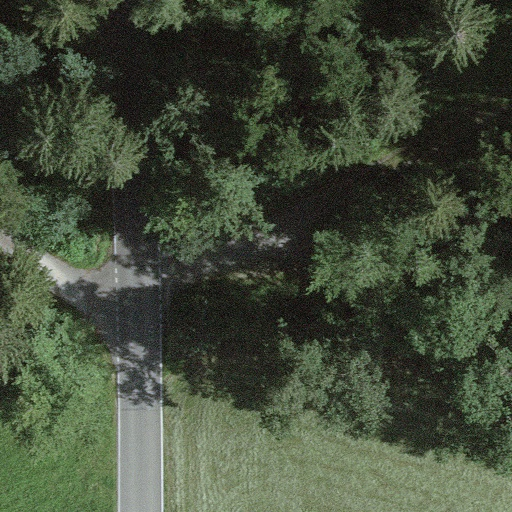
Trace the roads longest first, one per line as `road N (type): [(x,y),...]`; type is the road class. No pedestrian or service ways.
road 1 (track): [(511,75),(252,248),(127,295),(86,289),(0,234)]
road 2 (unclassified): [(134,511),(127,295),(88,0)]
